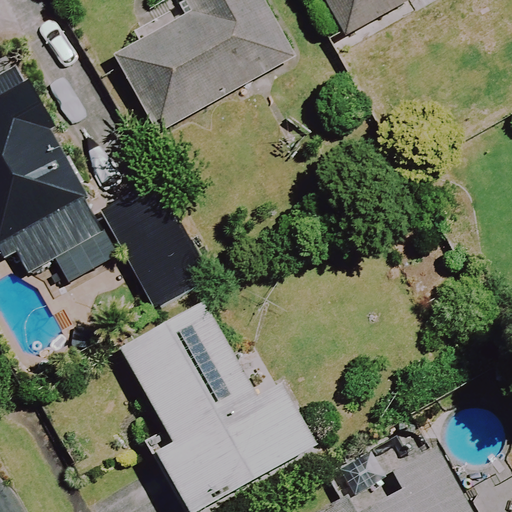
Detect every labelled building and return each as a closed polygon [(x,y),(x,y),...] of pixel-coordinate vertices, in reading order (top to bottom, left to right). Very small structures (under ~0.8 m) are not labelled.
[(176,0),(188,22),(114,63),(157,140),(300,61),(265,0),(176,0)] [(322,0),(345,41),(412,3),(410,0),(322,0)] [(510,69),(511,62),(510,54),(507,48),(502,43),(496,39),(489,38),(482,38),(475,41),(470,46),(466,53),(465,60),(466,67),(469,73),(474,79),(480,82),(487,84),(494,83),(501,80),(506,75),(510,69)] [(27,279),(99,240),(85,214),(95,208),(23,75),(0,87),(0,266),(15,258),(27,279)] [(121,272),(132,266),(159,315),(215,284),(159,182),(102,212),(119,242),(108,248),(121,272)] [(250,391),(202,308),(121,355),(173,445),(154,456),(186,511),(211,511),(314,452),(271,378),(250,391)] [(467,511),(435,453),(327,511),(467,511)]
